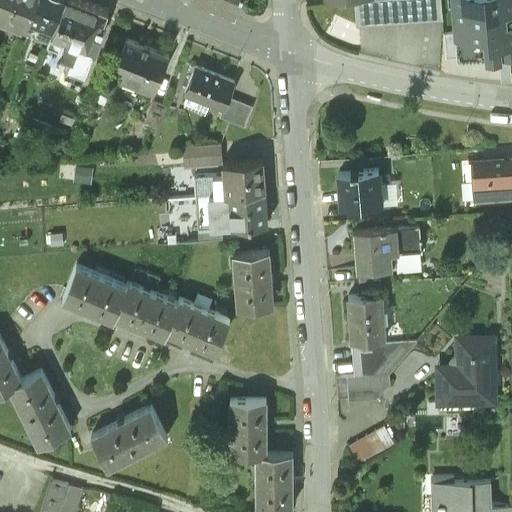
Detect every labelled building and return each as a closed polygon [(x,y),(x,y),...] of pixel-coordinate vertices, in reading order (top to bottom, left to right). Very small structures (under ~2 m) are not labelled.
[(35,0),(0,0),(0,9),(14,15),(12,21),(13,20),(26,25),(28,19),(35,0)] [(64,0),(35,0),(28,19),(54,29),(64,0)] [(108,11),(80,0),(64,0),(54,29),(47,47),(72,56),(62,81),(78,87),(94,48),(96,49),(105,27),(102,26),(108,11)] [(212,0),(235,9),(238,0),(212,0)] [(440,0),(361,0),(354,1),(356,26),(442,19),(440,0)] [(452,0),(455,33),(457,56),(487,54),(487,57),(500,56),(499,53),(511,52),(511,0),(509,1),(508,0),(452,0)] [(446,57),(457,56),(455,33),(444,34),(446,57)] [(169,57),(126,39),(112,71),(124,76),(122,82),(153,95),(169,57)] [(235,82),(196,67),(185,94),(189,95),(185,106),(206,114),(210,103),(224,109),(225,109),(229,98),(235,82)] [(253,107),(229,98),(225,109),(224,109),(221,118),(245,127),(253,107)] [(153,102),(145,122),(158,127),(166,107),(153,102)] [(215,144),(182,147),(183,166),(216,163),(215,144)] [(511,158),(474,162),(476,198),(511,194),(511,158)] [(262,159),(222,162),(222,174),(194,176),(195,185),(196,196),(228,194),(264,191),(262,159)] [(75,164),(73,181),(91,183),(93,166),(75,164)] [(378,169),(351,171),(351,172),(339,173),(341,208),(381,204),(378,169)] [(195,185),(180,186),(181,198),(196,196),(195,185)] [(264,191),(228,194),(229,206),(219,207),(220,225),(220,226),(221,226),(230,225),(230,226),(267,223),(264,191)] [(220,225),(194,227),(195,241),(222,239),(221,226),(220,226),(220,225)] [(381,230),(355,232),(357,249),(356,249),(358,271),(389,268),(388,254),(421,251),(421,240),(421,239),(420,239),(420,228),(398,229),(398,228),(385,229),(385,228),(381,229),(381,230)] [(270,251),(234,254),(237,309),(274,306),(270,251)] [(127,283),(77,262),(63,296),(113,317),(115,313),(127,283)] [(178,300),(129,279),(127,283),(115,313),(164,333),(166,329),(178,300)] [(381,294),(348,297),(351,341),(385,338),(381,294)] [(231,318),(180,297),(178,300),(166,329),(217,351),(231,318)] [(0,330),(0,386),(9,382),(39,440),(72,423),(42,364),(22,374),(0,330)] [(385,338),(351,341),(354,376),(389,373),(417,340),(385,343),(385,338)] [(493,339),(457,339),(457,356),(454,358),(452,360),(452,362),(451,363),(452,374),(438,375),(438,394),(458,394),(458,399),(493,399),(492,371),(494,371),(493,339)] [(354,376),(336,377),(338,399),(348,398),(349,401),(377,398),(389,383),(389,373),(354,376)] [(266,398),(230,398),(230,453),(256,453),(256,507),(292,506),(292,451),(266,452),(266,398)] [(151,401),(91,431),(108,464),(167,433),(151,401)] [(384,424),(348,445),(358,463),(394,442),(384,424)] [(50,476),(40,511),(43,511),(56,511),(58,507),(64,508),(63,511),(75,511),(82,485),(50,476)] [(491,479),(431,480),(432,503),(439,503),(439,507),(442,507),(442,511),(491,511),(491,505),(491,479)]
